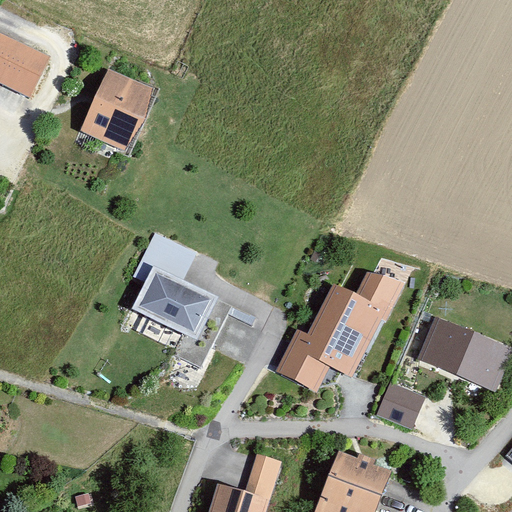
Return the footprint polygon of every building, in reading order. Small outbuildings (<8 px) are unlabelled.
[(49,66),(0,40),(0,89),(29,104),(49,66)] [(154,96),(108,75),(79,138),(125,158),(154,96)] [(200,267),(159,247),(137,291),(144,294),(132,319),(196,350),(217,308),(187,293),(200,267)] [(307,341),(297,336),(276,379),(318,399),(328,376),(352,384),(383,315),(333,292),(307,341)] [(511,360),(511,358),(434,322),(417,363),(495,400),(511,360)] [(429,402),(389,387),(376,423),(416,438),(429,402)] [(358,466),(340,458),(319,511),(380,511),(392,479),(375,471),(377,465),(362,460),(358,466)] [(251,502),(219,491),(212,511),(273,511),(286,476),(262,469),(251,502)]
